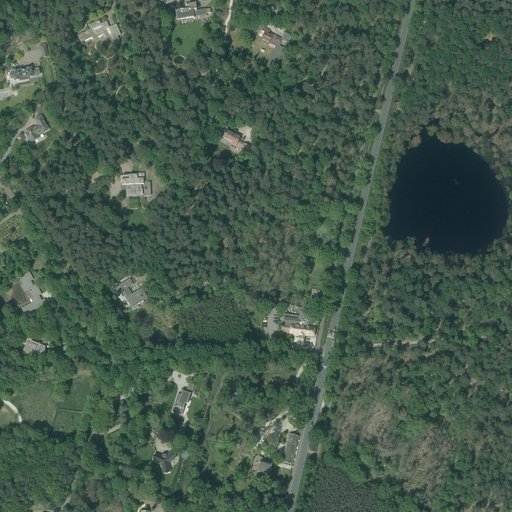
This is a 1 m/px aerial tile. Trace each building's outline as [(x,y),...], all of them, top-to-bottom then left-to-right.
[(210,9),(206,10),(206,9),(197,10),(196,3),(188,4),(188,5),(183,6),(183,9),(180,9),(180,10),(175,11),(177,20),(193,17),(194,19),(207,16),(206,14),(211,13),(210,9)] [(119,41),(116,36),(120,34),(116,25),(109,28),(107,23),(101,26),(99,21),(89,26),(91,30),(79,36),(82,42),(93,37),(94,39),(95,39),(96,40),(97,39),(98,38),(98,37),(104,34),(106,37),(104,38),(106,41),(107,41),(109,45),(119,41)] [(264,33),(261,40),(264,41),(264,43),(267,44),(268,43),(278,48),(277,51),(275,50),(270,62),(276,65),(280,56),(290,35),(285,32),(282,38),(283,38),(282,40),(276,37),(269,34),(270,31),(263,28),(261,31),(264,33)] [(32,64),(42,59),(38,53),(29,58),(32,64)] [(15,81),(19,80),(19,78),(28,76),(28,77),(33,76),(32,75),(36,75),(35,68),(31,69),(31,68),(27,69),(22,70),(19,71),(18,71),(18,70),(13,71),(14,73),(10,73),(11,78),(15,78),(15,81)] [(161,82),(160,85),(164,86),(165,80),(161,79),(162,76),(158,75),(157,81),(161,82)] [(33,128),(29,130),(25,132),(31,143),(39,138),(37,135),(42,132),(42,133),(48,129),(41,116),(35,120),(38,126),(33,129),(33,128)] [(250,149),(248,148),(249,146),(244,143),(243,144),(239,141),(240,138),(227,131),(228,128),(220,124),(217,128),(225,132),(224,135),(223,137),(232,142),(231,144),(236,147),(237,144),(242,147),(241,149),(248,153),(250,149)] [(121,182),(122,182),(122,185),(127,185),(127,189),(126,189),(126,190),(127,190),(127,196),(136,196),(136,195),(135,194),(144,194),(144,196),(151,195),(150,182),(143,182),(143,181),(145,181),(144,173),(137,174),(137,175),(120,176),(121,182)] [(29,272),(25,274),(19,278),(23,285),(21,286),(24,292),(29,289),(33,298),(31,299),(33,302),(22,309),(25,315),(25,316),(40,308),(41,309),(48,305),(44,299),(44,300),(41,301),(38,295),(41,294),(42,294),(36,284),(36,285),(33,286),(30,281),(33,279),(33,280),(34,280),(29,272)] [(130,280),(124,283),(120,285),(128,299),(129,298),(130,300),(129,301),(132,306),(147,298),(142,289),(132,294),(128,287),(133,284),(130,280)] [(310,309),(305,308),(297,307),(296,314),(300,315),(300,317),(298,316),(298,319),(284,317),(284,323),(283,325),(283,327),(282,330),(283,330),(283,331),(290,332),(290,333),(298,334),(298,335),(304,336),(304,335),(314,336),(315,328),(308,327),(309,322),(306,321),(306,319),(305,319),(305,317),(309,317),(310,309)] [(45,347),(37,343),(31,341),(24,340),(24,343),(26,344),(24,351),(34,355),(34,353),(41,356),(42,356),(43,356),(45,355),(43,354),(44,353),(45,353),(45,347)] [(68,352),(57,352),(57,353),(59,359),(68,359),(67,344),(67,345),(68,352)] [(186,392),(184,391),(182,391),(183,391),(182,395),(179,394),(178,394),(176,400),(179,401),(176,412),(174,412),(182,415),(182,414),(185,403),(186,403),(188,404),(191,394),(192,394),(193,391),(188,390),(187,392),(186,392)] [(290,434),(286,448),(295,450),(298,436),(290,434)] [(295,450),(286,448),(283,462),(292,464),(295,450)] [(170,469),(169,465),(169,464),(169,463),(170,462),(171,461),(175,457),(171,452),(167,455),(166,456),(166,454),(162,455),(162,456),(156,454),(158,455),(155,462),(161,464),(162,466),(162,470),(170,469)] [(258,472),(255,472),(254,476),(256,477),(256,478),(257,478),(258,478),(259,478),(260,478),(261,478),(270,480),(271,476),(269,475),(271,465),(265,463),(265,460),(262,459),(261,459),(258,472)]
